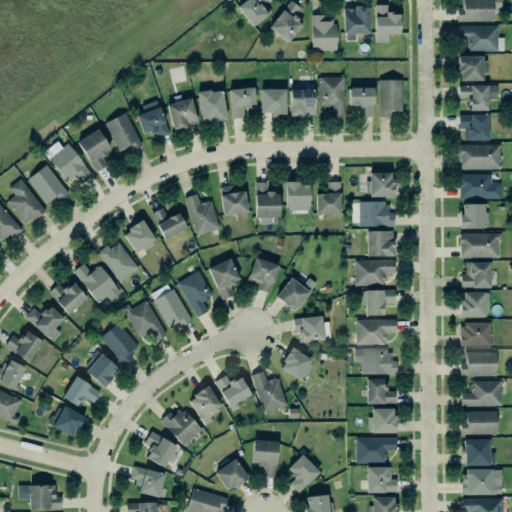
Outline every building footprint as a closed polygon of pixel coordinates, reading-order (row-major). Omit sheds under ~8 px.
[(234,6),(242,0),(265,0),(261,3),(268,12),(249,26),(234,6)] [(264,28),(284,0),(288,0),(298,7),(292,16),(296,19),(294,22),(298,25),(284,43),(264,28)] [(458,0),(498,0),(498,7),(490,7),(490,21),(453,21),(453,8),(458,8),(458,0)] [(372,4),(372,41),(384,41),(384,34),(396,34),(396,13),(390,13),(390,12),(384,12),(384,4),(372,4)] [(351,6),(358,6),(358,7),(365,7),(365,33),(340,33),(340,8),(351,8),(351,6)] [(308,14),(321,14),(321,19),(329,19),(329,23),(333,23),(333,50),(308,50),(308,14)] [(456,27),(457,39),(468,39),(468,51),(502,50),(501,40),(497,40),(496,26),(456,27)] [(455,56),(479,56),(479,60),(484,60),(484,72),(480,72),(480,81),(458,81),(458,74),(455,74),(455,56)] [(343,76),(318,77),(319,107),(331,106),(331,117),(343,117),(343,76)] [(401,79),(377,80),(378,117),(390,116),(390,111),(401,111),(401,79)] [(457,85),(458,98),(468,98),(468,110),(487,110),(487,100),(497,99),(496,84),(457,85)] [(225,89),(250,87),(251,104),(246,104),(246,108),(240,109),(241,117),(228,118),(227,107),(226,107),(225,89)] [(345,88),(370,87),(370,117),(358,117),(358,105),(345,105),(345,88)] [(256,113),(267,113),(268,118),(274,118),(274,114),(282,114),(282,88),(256,88),(256,113)] [(193,92),(198,122),(205,120),(206,123),(213,122),(212,121),(223,120),(218,90),(207,92),(207,89),(193,92)] [(286,90),(311,90),(311,114),(300,114),(300,118),(293,118),(293,116),(286,116),(286,90)] [(163,105),(187,99),(193,122),(183,125),(184,128),(178,129),(177,128),(170,130),(163,105)] [(152,100),(166,133),(155,138),(152,132),(147,134),(146,132),(140,135),(133,116),(142,113),(139,105),(152,100)] [(130,151),(141,146),(125,112),(104,122),(118,151),(127,146),(130,151)] [(455,114),(484,114),(485,141),(464,141),(464,140),(461,140),(461,127),(455,127),(455,114)] [(106,165),(100,155),(109,149),(97,129),(76,141),(95,171),(106,165)] [(48,156),(63,182),(76,174),(81,182),(90,177),(69,143),(48,156)] [(458,169),(499,169),(500,144),(458,144),(458,169)] [(24,178),(42,164),(65,194),(56,201),(52,197),(44,203),(24,178)] [(366,173),(366,180),(362,181),(363,192),(366,192),(366,197),(390,196),(390,180),(387,179),(386,173),(366,173)] [(455,173),(488,173),(488,183),(497,183),(497,198),(456,198),(456,187),(455,187),(455,173)] [(11,195),(5,188),(17,178),(42,211),(27,222),(25,219),(20,222),(3,200),(11,195)] [(336,181),(336,214),(313,214),(312,193),(324,193),(324,181),(336,181)] [(250,182),(264,182),(265,192),(269,192),(270,195),(275,194),(276,217),(251,218),(250,182)] [(294,182),(294,185),(306,185),(306,206),(298,206),(298,210),(286,210),(286,206),(282,206),(282,182),(294,182)] [(215,187),(217,196),(216,196),(219,216),(244,212),(241,191),(235,192),(235,188),(229,189),(228,185),(215,187)] [(218,228),(210,200),(198,203),(195,194),(183,197),(195,235),(218,228)] [(393,226),(393,212),(388,212),(388,202),(357,202),(358,226),(393,226)] [(483,203),(460,204),(460,228),(487,228),(487,212),(483,212),(483,203)] [(148,213),(159,207),(164,218),(175,213),(183,229),(161,240),(148,213)] [(0,238),(2,236),(3,237),(6,234),(9,238),(19,229),(0,208),(0,238)] [(138,220),(151,239),(132,253),(120,235),(126,232),(124,230),(138,220)] [(392,230),(366,231),(366,256),(392,256),(392,230)] [(456,233),(497,232),(497,241),(495,241),(495,257),(456,257),(456,233)] [(94,252),(116,281),(135,267),(116,242),(107,249),(104,245),(94,252)] [(251,257),(275,265),(266,293),(253,289),(255,283),(244,279),(251,257)] [(226,258),(235,279),(230,281),(231,284),(227,286),(230,294),(220,299),(219,296),(217,297),(204,269),(226,258)] [(391,259),(351,260),(351,285),(379,284),(379,281),(381,281),(381,273),(391,273),(391,259)] [(463,262),(487,262),(487,289),(468,289),(468,287),(457,287),(457,275),(463,275),(463,262)] [(99,265),(90,272),(82,263),(72,271),(97,303),(106,295),(109,300),(120,292),(99,265)] [(194,317),(207,312),(202,300),(210,297),(199,271),(177,280),(194,317)] [(287,278),(306,292),(294,307),(289,303),(287,305),(274,295),(287,278)] [(190,320),(169,283),(149,294),(168,327),(177,322),(179,327),(190,320)] [(46,292),(52,300),(55,300),(66,312),(83,297),(70,284),(65,288),(64,287),(60,290),(55,284),(46,292)] [(393,289),(359,290),(359,305),(364,305),(365,315),(383,315),(383,303),(394,302),(393,289)] [(460,316),(488,316),(488,292),(460,292),(460,316)] [(165,335),(144,298),(123,310),(139,339),(149,333),(154,341),(165,335)] [(23,315),(51,340),(59,331),(53,326),(62,316),(48,304),(45,308),(43,306),(37,312),(31,306),(23,315)] [(319,313),(322,338),(297,341),(296,329),(292,330),(291,317),(298,316),(298,315),(319,313)] [(394,319),(354,320),(355,345),(384,344),(384,333),(395,332),(394,319)] [(461,320),(489,321),(488,345),(457,345),(457,324),(461,324),(461,320)] [(99,338),(123,365),(133,357),(129,353),(137,346),(116,322),(99,338)] [(3,347),(30,362),(41,340),(25,331),(20,339),(10,334),(3,347)] [(279,365),(297,377),(301,371),(304,374),(311,364),(307,362),(309,358),(289,345),(280,358),(283,360),(279,365)] [(360,374),(395,373),(395,360),(391,360),(390,349),(353,350),(353,361),(360,361),(360,374)] [(83,369),(98,351),(115,365),(110,371),(113,373),(101,386),(83,369)] [(495,376),(495,352),(463,352),(464,362),(459,362),(459,376),(495,376)] [(0,381),(10,387),(22,364),(7,356),(1,368),(0,367),(0,381)] [(250,375),(262,414),(285,406),(276,377),(265,381),(262,371),(250,375)] [(213,380),(227,405),(228,405),(231,410),(238,406),(235,400),(249,392),(239,374),(232,377),(232,376),(226,379),(223,374),(213,380)] [(99,391),(74,376),(61,397),(77,407),(83,397),(92,402),(99,391)] [(364,401),(364,376),(381,376),(381,384),(384,384),(384,389),(393,389),(393,401),(364,401)] [(500,381),(471,381),(471,393),(460,392),(460,406),(500,406),(500,381)] [(222,411),(207,386),(187,398),(202,423),(222,411)] [(0,389),(19,398),(12,414),(17,416),(14,423),(0,416),(0,389)] [(61,402),(50,423),(69,434),(72,429),(74,430),(83,414),(61,402)] [(183,446),(200,429),(180,408),(172,415),(168,411),(158,420),(183,446)] [(394,408),(368,408),(368,433),(394,433),(394,408)] [(495,410),(464,411),(465,422),(459,422),(460,435),(496,434),(495,410)] [(144,455),(161,465),(174,444),(159,435),(158,435),(149,429),(142,440),(148,444),(145,448),(147,449),(144,455)] [(250,464),(262,465),(261,475),(274,476),(277,441),(268,440),(269,436),(253,434),(250,464)] [(353,435),(393,435),(394,449),(383,449),(383,458),(382,458),(382,461),(353,462),(353,435)] [(460,437),(486,437),(486,451),(492,451),(492,463),(461,463),(461,446),(460,446),(460,437)] [(296,491),(317,470),(299,452),(285,466),(290,470),(288,472),(293,477),(287,482),(296,491)] [(232,457),(246,476),(232,487),(231,484),(226,488),(213,470),(232,457)] [(131,464),(142,467),(143,466),(163,471),(156,495),(136,490),(138,484),(133,483),(135,478),(128,476),(131,464)] [(389,466),(365,466),(366,492),(395,492),(395,478),(389,479),(389,466)] [(488,466),(488,484),(493,484),(493,493),(458,493),(458,485),(463,485),(463,481),(458,481),(458,472),(463,472),(463,466),(488,466)] [(54,485),(22,485),(22,493),(28,493),(29,509),(60,509),(60,496),(54,496),(54,485)] [(190,486),(226,496),(222,510),(217,508),(215,511),(189,511),(183,510),(190,486)] [(304,495),(305,505),(302,506),(302,511),(327,511),(331,511),(330,500),(326,501),(325,492),(304,495)] [(394,511),(395,497),(371,496),(370,511),(394,511)] [(500,511),(501,499),(461,498),(460,511),(472,511),(471,511),(500,511)] [(153,511),(153,509),(159,509),(158,502),(153,502),(153,499),(135,500),(135,501),(123,502),(123,511),(153,511)]
